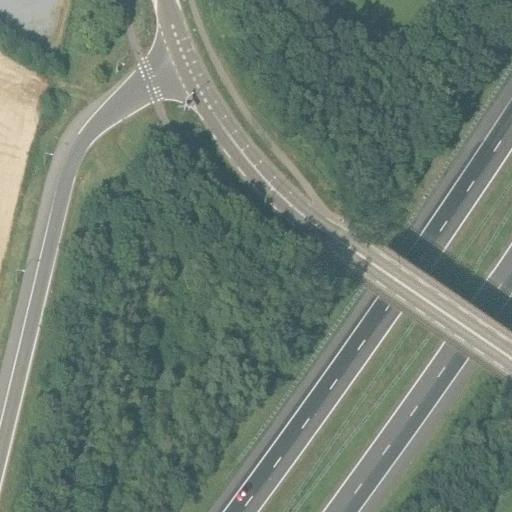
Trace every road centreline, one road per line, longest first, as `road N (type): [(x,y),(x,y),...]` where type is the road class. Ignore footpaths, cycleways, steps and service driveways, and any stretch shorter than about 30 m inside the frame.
road 1 (motorway): [(511,122),(239,511)]
road 2 (secondary): [(511,363),(284,202),(244,162),(187,70)]
road 3 (motorway): [(187,70),(148,87),(74,143),(0,424)]
road 4 (motorway): [(338,511),(511,266)]
